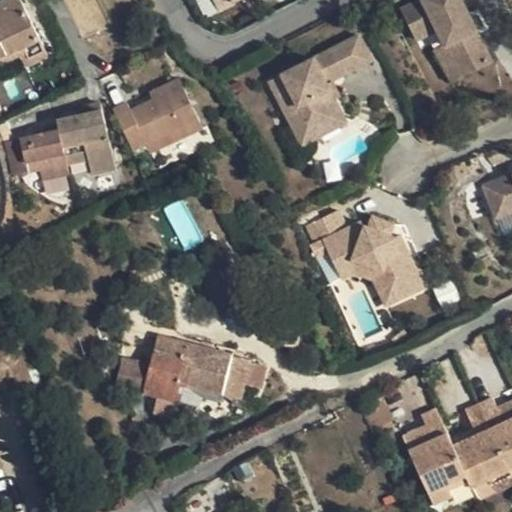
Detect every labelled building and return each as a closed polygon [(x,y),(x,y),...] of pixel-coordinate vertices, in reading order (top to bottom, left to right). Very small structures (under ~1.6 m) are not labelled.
[(0,0),(0,62),(21,53),(24,64),(46,54),(22,0),(0,0)] [(214,0),(220,11),(234,5),(233,0),(214,0)] [(475,0),(441,0),(415,11),(430,41),(452,32),(459,48),(475,81),(507,68),(475,0)] [(307,103),(323,135),(357,120),(337,80),(384,59),(371,33),(277,77),(293,109),(307,103)] [(459,48),(448,52),(465,86),(475,81),(459,48)] [(153,91),(157,98),(183,86),(180,79),(153,91)] [(183,86),(157,98),(132,109),(128,103),(116,108),(134,150),(172,132),(198,119),(183,86)] [(87,103),(88,107),(89,112),(79,114),(57,118),(59,129),(67,164),(90,159),(92,173),(117,167),(102,101),(87,103)] [(307,103),(293,109),(308,141),(323,135),(307,103)] [(202,128),(198,119),(172,132),(176,141),(202,128)] [(28,171),(42,169),(50,168),(52,176),(69,172),(67,164),(59,129),(21,137),(28,171)] [(511,166),(483,179),(496,211),(511,203),(511,166)] [(44,177),(52,176),(50,168),(42,169),(44,177)] [(389,256),(400,287),(430,273),(409,220),(404,222),(379,197),(365,204),(358,189),(322,203),(346,249),(362,241),(389,256)] [(362,241),(346,249),(351,260),(362,255),(378,264),(389,291),(400,287),(389,256),(362,241)] [(158,338),(151,365),(124,357),(117,387),(192,407),(205,398),(221,402),(224,394),(241,398),(250,360),(158,338)] [(481,404),(489,421),(502,415),(498,407),(495,398),(481,404)] [(511,411),(511,401),(498,407),(502,415),(511,411)] [(511,471),(489,421),(481,404),(466,411),(474,428),(451,439),(469,479),(473,488),(490,479),(511,471)] [(451,439),(437,408),(424,415),(431,433),(426,435),(407,444),(430,495),(448,488),(449,489),(469,479),(451,439)] [(511,471),(511,472),(511,411),(502,415),(489,421),(511,471)] [(404,436),(407,444),(426,435),(423,428),(404,436)] [(473,488),(479,501),(497,492),(490,479),(473,488)] [(453,498),(449,489),(448,488),(430,495),(434,505),(453,498)]
